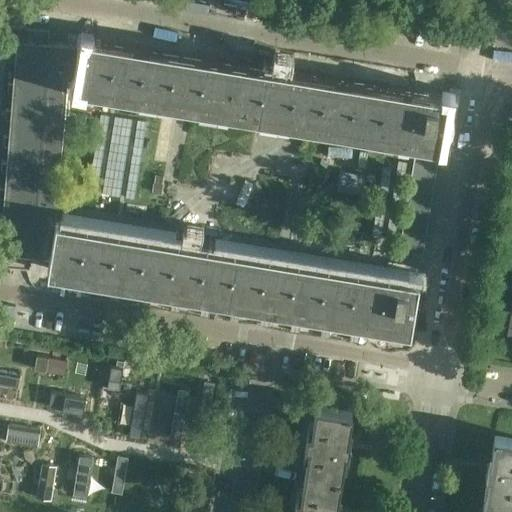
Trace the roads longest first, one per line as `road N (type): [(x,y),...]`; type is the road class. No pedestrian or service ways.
road 1 (residential): [(493,70),(42,0)]
road 2 (residential): [(440,371),(493,70)]
road 3 (residential): [(270,338),(0,293)]
road 4 (residential): [(242,511),(270,338)]
road 5 (residential): [(440,371),(270,338)]
road 6 (residential): [(417,511),(440,371)]
